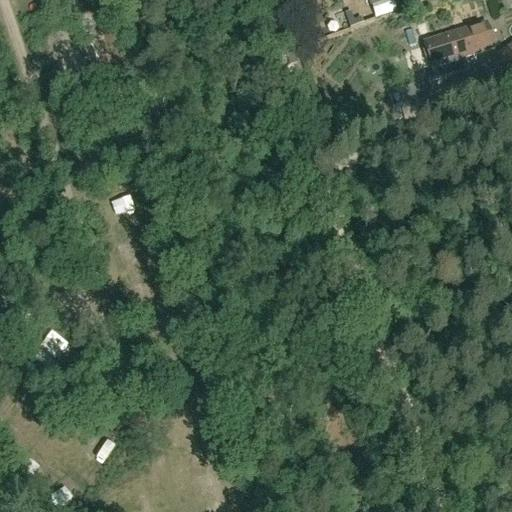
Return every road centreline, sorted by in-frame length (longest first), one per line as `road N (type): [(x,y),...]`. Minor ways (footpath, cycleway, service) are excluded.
road 1 (track): [(441,511),(264,0)]
road 2 (track): [(133,360),(8,0)]
road 3 (track): [(0,262),(133,360)]
